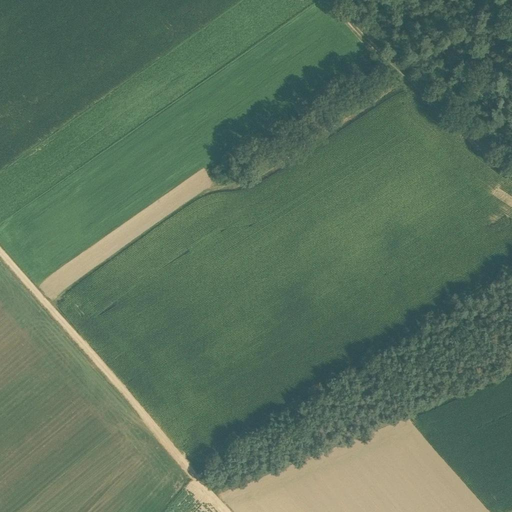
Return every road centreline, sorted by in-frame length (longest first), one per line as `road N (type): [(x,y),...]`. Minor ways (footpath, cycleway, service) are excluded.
road 1 (track): [(225,511),(0,247)]
road 2 (track): [(335,0),(355,29),(511,165)]
